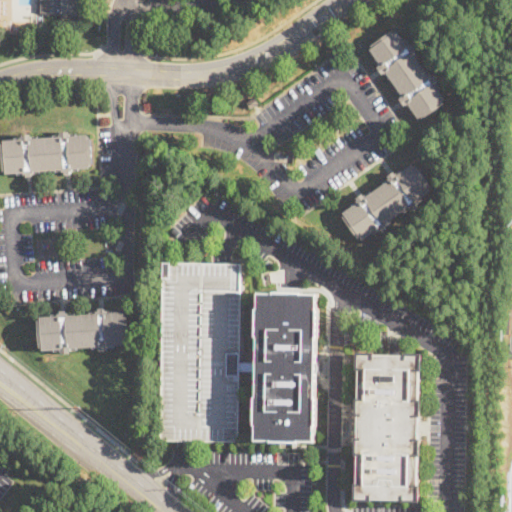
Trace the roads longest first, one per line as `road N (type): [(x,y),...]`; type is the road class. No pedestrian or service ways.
road 1 (residential): [(345,0),(280,47),(222,71),(50,71),(0,82)]
road 2 (residential): [(122,120),(213,126),(252,145),(295,191),(383,131)]
road 3 (residential): [(122,71),(129,274)]
road 4 (secondary): [(0,373),(128,477)]
